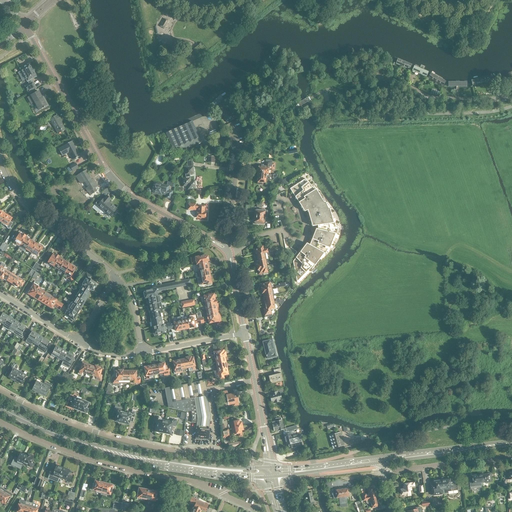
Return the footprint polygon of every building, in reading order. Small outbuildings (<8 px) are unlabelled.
[(479,13),(482,15),(487,5),(484,3),(479,13)] [(165,19),(160,26),(164,29),(169,21),(165,19)] [(203,46),(201,42),(192,49),(195,52),(203,46)] [(412,64),(397,58),(395,63),(410,69),(412,64)] [(36,76),(29,64),(22,68),(25,73),(23,74),(25,78),(27,77),(29,80),(36,76)] [(427,76),(429,71),(414,65),(412,72),(415,73),(415,71),(427,76)] [(446,81),(431,72),(428,77),(444,85),(446,81)] [(489,75),(471,79),(472,85),(491,80),(489,75)] [(39,110),(48,105),(43,97),(42,97),(38,91),(31,95),(39,110)] [(226,120),(227,123),(236,117),(233,111),(230,113),(222,101),(215,105),(225,120),(226,120)] [(58,133),(65,129),(61,123),(62,123),(57,115),(50,119),(58,133)] [(202,142),(192,121),(166,132),(173,148),(184,144),(186,149),(202,142)] [(66,145),(58,149),(62,156),(69,152),(73,159),(74,159),(74,160),(78,158),(77,157),(79,156),(79,155),(78,152),(77,152),(73,145),(74,144),(72,141),(66,144),(66,145)] [(258,165),(257,172),(269,174),(270,170),(272,170),(272,169),(274,169),(275,163),(272,163),(272,160),(266,159),(265,165),(262,164),(262,165),(258,165)] [(193,167),(185,168),(186,174),(185,174),(186,178),(182,178),(183,186),(187,186),(187,190),(195,189),(195,181),(191,182),(190,174),(194,174),(193,167)] [(92,179),(90,176),(86,170),(80,174),(81,176),(84,181),(82,183),(85,188),(88,192),(90,195),(96,191),(95,188),(98,186),(93,179),(92,179)] [(273,174),(259,173),(258,184),(263,184),(263,183),(264,183),(264,182),(266,182),(266,180),(272,180),(273,174)] [(315,190),(305,179),(290,189),(304,212),(308,210),(312,226),(318,226),(318,229),(316,229),(310,245),(307,243),(293,261),(297,282),(314,265),(315,266),(324,254),(325,254),(329,248),(330,248),(335,234),(337,235),(337,231),(336,230),(335,222),(334,223),(329,208),(328,208),(325,202),(324,202),(316,189),(315,190)] [(163,185),(163,183),(153,182),(153,184),(152,184),(152,189),(149,188),(148,188),(147,189),(147,190),(146,191),(147,192),(148,192),(151,193),(162,195),(166,195),(165,198),(171,199),(172,193),(172,192),(172,191),(171,191),(168,190),(169,186),(172,187),(173,183),(167,182),(166,186),(163,185)] [(106,197),(104,195),(103,197),(104,198),(100,202),(98,200),(92,208),(99,214),(101,212),(104,215),(106,212),(110,216),(116,209),(108,202),(110,199),(106,196),(106,197)] [(205,218),(205,212),(204,212),(204,206),(195,205),(195,204),(188,204),(188,209),(187,209),(187,210),(188,210),(188,209),(195,210),(195,209),(198,209),(198,212),(197,212),(197,217),(205,218)] [(7,215),(1,223),(4,225),(4,224),(7,226),(7,225),(9,227),(12,223),(9,222),(12,218),(7,215)] [(20,246),(25,237),(26,236),(22,234),(22,235),(19,233),(14,242),(16,243),(16,244),(17,244),(20,246)] [(26,249),(31,241),(25,237),(20,246),(19,248),(24,251),(25,249),(26,249)] [(37,244),(31,241),(26,249),(31,253),(37,244)] [(269,252),(273,251),(274,251),(279,250),(278,243),(271,244),(272,249),(269,250),(269,252)] [(37,244),(31,253),(37,256),(43,248),(37,244)] [(255,255),(264,253),(268,252),(267,249),(263,250),(263,246),(258,247),(258,249),(254,250),(255,253),(254,253),(255,255)] [(53,267),(59,258),(58,258),(59,256),(56,254),(55,256),(53,254),(48,263),(50,264),(49,264),(53,267)] [(206,256),(206,255),(201,256),(201,255),(196,256),(196,257),(191,258),(192,264),(196,263),(196,264),(197,264),(207,262),(208,262),(207,261),(208,261),(208,256),(206,256)] [(59,270),(65,261),(59,258),(53,267),(59,270)] [(257,268),(267,266),(265,259),(256,261),(257,268)] [(65,274),(68,269),(70,265),(65,261),(59,270),(58,273),(60,274),(61,272),(65,274)] [(198,271),(208,269),(207,262),(197,264),(198,271)] [(76,268),(70,265),(64,276),(67,278),(67,277),(70,278),(69,280),(71,282),(76,274),(74,272),(76,268)] [(267,266),(257,268),(258,270),(259,270),(259,274),(263,273),(264,275),(268,274),(268,272),(269,272),(268,266),(267,266)] [(6,269),(0,279),(3,280),(3,279),(6,281),(11,273),(6,270),(7,269),(6,269)] [(200,277),(210,275),(208,269),(198,271),(200,277)] [(83,284),(93,290),(96,286),(95,285),(96,283),(90,280),(91,279),(90,278),(91,276),(83,272),(80,277),(86,280),(83,284)] [(11,273),(6,281),(12,284),(17,276),(11,273)] [(210,275),(200,277),(201,284),(205,283),(205,286),(212,285),(210,275)] [(17,276),(12,284),(17,287),(19,285),(22,286),(24,282),(22,281),(22,279),(17,276)] [(262,291),(272,289),(271,282),(261,284),(262,288),(261,288),(262,291)] [(34,298),(39,289),(40,288),(33,284),(29,290),(30,291),(28,294),(34,298)] [(80,290),(88,296),(92,290),(93,290),(83,284),(80,290)] [(146,298),(156,296),(157,296),(156,292),(163,290),(162,285),(146,288),(147,290),(145,291),(145,293),(144,293),(145,298),(146,298)] [(276,288),(275,288),(272,289),(262,291),(263,297),(272,295),(271,291),(275,290),(276,293),(280,292),(279,287),(276,288)] [(40,301),(45,293),(39,289),(34,298),(40,301)] [(76,296),(85,302),(88,296),(80,290),(76,296)] [(46,305),(51,296),(45,293),(40,301),(46,305)] [(205,303),(215,301),(214,294),(211,295),(210,293),(206,294),(207,296),(203,296),(205,303)] [(148,305),(160,303),(159,295),(157,296),(156,296),(146,298),(148,305)] [(274,302),(272,295),(263,297),(264,303),(274,302)] [(57,300),(51,296),(46,305),(48,306),(48,307),(48,308),(49,309),(50,308),(51,308),(57,300)] [(81,308),(85,302),(76,296),(72,302),(81,308)] [(281,305),(284,301),(283,299),(279,300),(276,301),(274,302),(264,303),(265,309),(264,310),(265,316),(271,315),(270,309),(275,308),(274,304),(279,303),(281,305)] [(215,302),(215,301),(205,303),(200,304),(198,304),(198,307),(199,307),(205,306),(206,310),(217,307),(218,307),(217,304),(216,304),(216,302),(215,302)] [(69,308),(77,313),(81,308),(72,302),(69,308)] [(149,312),(162,310),(160,303),(148,305),(149,312)] [(217,307),(206,310),(207,316),(218,314),(219,314),(218,310),(217,307)] [(77,313),(69,308),(68,308),(66,310),(67,311),(65,315),(69,317),(67,320),(72,323),(77,313)] [(151,320),(160,318),(160,314),(162,313),(162,310),(149,312),(151,320)] [(0,323),(3,325),(8,317),(3,313),(0,317),(0,323)] [(189,318),(187,319),(189,328),(197,326),(197,324),(198,323),(198,324),(201,323),(200,318),(196,319),(195,314),(189,315),(189,318)] [(219,317),(218,314),(207,316),(206,317),(207,319),(208,319),(209,323),(217,321),(217,325),(221,324),(220,317),(219,317)] [(9,329),(14,320),(8,317),(3,325),(4,325),(7,326),(7,327),(9,329)] [(152,327),(162,325),(160,318),(151,320),(152,327)] [(182,329),(180,320),(180,319),(178,319),(178,321),(174,322),(170,323),(171,329),(175,328),(176,331),(182,329)] [(182,329),(189,328),(187,319),(180,320),(182,329)] [(20,324),(14,320),(9,329),(8,330),(14,334),(20,324)] [(26,327),(20,324),(14,334),(22,338),(25,333),(23,332),(26,327)] [(165,324),(152,327),(154,334),(163,332),(166,331),(165,324)] [(32,343),(38,335),(32,331),(27,339),(30,341),(30,342),(32,343)] [(38,335),(32,343),(33,343),(33,342),(36,344),(36,345),(38,347),(43,338),(38,335)] [(44,350),(49,342),(43,338),(38,347),(41,349),(44,350)] [(272,340),(263,342),(264,348),(265,347),(265,349),(264,350),(265,354),(266,354),(266,355),(266,356),(267,359),(276,356),(274,347),(273,347),(272,344),(273,344),(272,340)] [(57,358),(57,357),(62,349),(56,346),(51,353),(55,356),(54,356),(57,358)] [(63,360),(68,353),(62,349),(57,357),(60,359),(60,360),(62,361),(63,360)] [(215,358),(226,356),(225,352),(223,353),(223,350),(211,353),(212,356),(214,355),(215,358)] [(68,365),(73,356),(68,353),(63,360),(62,361),(66,363),(68,365)] [(223,363),(225,362),(224,357),(226,356),(215,358),(216,364),(223,363)] [(188,367),(189,371),(195,370),(193,358),(186,359),(188,367)] [(181,368),(188,367),(186,359),(180,360),(181,368)] [(178,369),(181,368),(180,360),(173,361),(175,369),(174,369),(174,374),(178,373),(178,369)] [(86,373),(89,365),(82,363),(79,373),(81,374),(82,372),(86,373)] [(164,363),(158,365),(159,373),(163,372),(164,376),(167,375),(164,363)] [(17,366),(13,364),(11,368),(13,369),(8,377),(11,378),(11,379),(14,381),(19,372),(21,369),(17,368),(18,367),(17,366)] [(92,375),(95,367),(89,365),(86,373),(92,375)] [(159,373),(158,365),(151,366),(153,374),(159,373)] [(95,367),(92,375),(96,376),(95,379),(98,380),(101,369),(99,368),(99,367),(95,366),(95,367)] [(144,367),(146,375),(144,375),(144,380),(149,379),(149,378),(153,378),(152,374),(153,374),(151,366),(144,367)] [(215,374),(215,376),(216,376),(216,379),(223,378),(223,375),(228,374),(227,368),(218,370),(218,373),(215,374)] [(275,374),(268,376),(270,384),(282,381),(281,373),(280,369),(274,370),(275,374)] [(122,370),(118,370),(118,371),(116,371),(116,378),(113,378),(113,383),(115,383),(115,385),(118,385),(118,383),(122,383),(122,384),(123,371),(122,371),(122,370)] [(129,371),(129,384),(130,384),(130,381),(133,381),(133,382),(140,382),(140,378),(136,378),(136,371),(129,371)] [(23,374),(19,372),(14,381),(18,383),(19,383),(21,384),(27,373),(24,372),(23,374)] [(38,393),(43,384),(39,383),(40,381),(37,379),(32,390),(35,391),(34,391),(38,393)] [(208,434),(209,426),(210,415),(207,396),(204,380),(164,388),(168,407),(187,412),(191,411),(192,418),(191,422),(197,423),(196,426),(196,432),(196,439),(208,440),(209,434),(208,434)] [(43,384),(38,393),(42,395),(43,395),(45,396),(50,386),(47,384),(46,386),(43,384)] [(278,392),(272,393),(272,395),(270,395),(272,402),(274,401),(274,403),(280,401),(279,400),(281,400),(280,394),(281,393),(283,392),(282,391),(283,391),(283,388),(277,389),(278,392)] [(236,393),(228,395),(225,396),(226,402),(229,401),(229,403),(233,402),(234,405),(238,405),(236,393)] [(76,398),(71,396),(68,406),(77,409),(80,400),(81,398),(77,396),(76,398)] [(88,403),(80,400),(77,409),(86,413),(88,408),(86,407),(88,403)] [(122,423),(122,421),(124,412),(121,411),(122,408),(115,406),(114,412),(117,413),(115,421),(119,422),(119,423),(119,424),(120,424),(121,423),(122,423)] [(122,421),(122,423),(123,423),(123,424),(123,425),(124,425),(125,424),(129,424),(131,417),(135,417),(136,411),(132,410),(131,413),(129,412),(128,413),(124,412),(122,421)] [(159,417),(155,416),(153,422),(157,423),(155,431),(163,432),(165,421),(161,420),(161,419),(159,419),(159,417)] [(297,429),(296,426),(296,425),(285,428),(285,427),(283,427),(281,417),(275,419),(276,421),(272,422),(273,426),(275,431),(283,429),(284,432),(297,429)] [(165,421),(163,432),(170,434),(172,426),(175,426),(176,420),(171,419),(171,421),(169,421),(168,422),(165,421)] [(234,427),(234,428),(232,428),(233,435),(238,434),(239,437),(242,436),(241,430),(243,430),(242,426),(234,427)] [(297,429),(284,432),(283,433),(286,445),(287,444),(288,448),(286,449),(287,453),(291,452),(290,448),(302,445),(298,430),(299,430),(298,429),(297,429)] [(345,445),(342,436),(341,432),(331,435),(331,436),(330,436),(331,438),(334,448),(345,445)] [(27,456),(20,453),(16,463),(22,466),(23,463),(27,456)] [(28,454),(27,456),(23,463),(32,467),(34,464),(31,463),(34,457),(28,454)] [(59,478),(63,468),(56,465),(55,470),(51,469),(49,474),(59,478)] [(70,470),(63,468),(59,478),(70,482),(72,476),(68,475),(70,470)] [(478,483),(482,483),(481,475),(473,476),(473,479),(470,479),(470,487),(479,486),(478,483)] [(481,475),(482,483),(486,482),(486,484),(491,483),(492,482),(492,480),(491,479),(490,475),(481,475)] [(446,480),(446,479),(443,480),(444,493),(448,492),(461,490),(461,484),(455,485),(455,482),(454,481),(453,482),(452,480),(446,480)] [(101,494),(104,483),(94,480),(93,484),(92,484),(91,489),(100,492),(100,494),(101,494)] [(444,494),(444,493),(443,480),(439,480),(439,481),(433,482),(433,484),(432,484),(431,485),(432,495),(444,494)] [(23,484),(19,482),(13,492),(16,494),(23,484)] [(104,483),(101,494),(106,496),(106,494),(110,495),(112,489),(113,489),(114,486),(104,483)] [(411,486),(414,486),(414,483),(404,484),(405,489),(401,490),(402,495),(406,494),(406,496),(411,496),(410,490),(411,490),(411,486)] [(146,501),(148,490),(138,488),(137,492),(138,492),(137,498),(145,499),(145,501),(146,501)] [(342,489),(343,503),(350,503),(349,496),(348,488),(342,489)] [(366,500),(375,498),(373,488),(368,489),(369,492),(368,492),(369,496),(366,497),(366,494),(362,495),(363,500),(366,500)] [(311,505),(314,504),(312,492),(312,489),(304,491),(307,505),(311,504),(311,505)] [(342,489),(333,490),(333,493),(332,493),(332,494),(332,495),(333,495),(334,498),(339,498),(340,504),(343,503),(342,489)] [(158,492),(148,490),(146,501),(147,501),(148,500),(155,501),(156,495),(157,496),(158,492)] [(4,493),(0,500),(0,501),(5,504),(9,498),(12,494),(6,491),(4,493)] [(208,505),(191,498),(189,503),(195,505),(194,507),(205,511),(208,505)] [(375,498),(366,500),(366,503),(368,504),(370,503),(372,508),(377,507),(375,498)] [(23,511),(26,502),(19,500),(16,511),(23,511)] [(365,511),(361,500),(356,502),(359,511),(365,511)] [(29,511),(32,503),(26,502),(23,511),(29,511)] [(37,505),(32,503),(29,511),(36,511),(38,506),(38,505),(37,505)]
